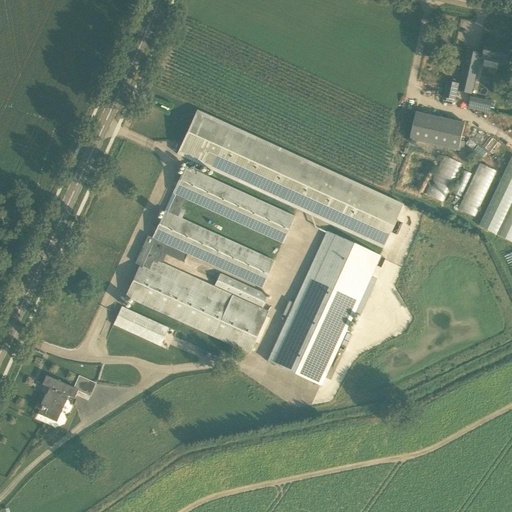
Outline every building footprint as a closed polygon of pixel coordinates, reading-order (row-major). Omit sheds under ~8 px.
[(461,18),(459,27),(472,30),(474,21),(461,18)] [(506,65),(510,47),(495,44),(495,42),(487,40),(482,59),(506,65)] [(471,94),(480,53),(467,50),(458,91),(471,94)] [(456,83),(457,79),(450,78),(449,81),(447,81),(443,97),(454,100),(458,84),(456,83)] [(468,108),(490,113),(493,101),(471,96),(468,108)] [(403,204),(197,111),(177,154),(195,162),(193,166),(189,168),(186,167),(185,166),(173,194),(174,194),(175,194),(167,212),(165,212),(166,211),(165,211),(153,238),(148,236),(135,263),(140,266),(126,297),(213,337),(249,354),(268,312),(261,309),(267,295),(220,274),(213,288),(162,264),(166,255),(183,263),(187,254),(262,288),(274,261),(181,219),(185,211),(181,209),(186,199),(282,244),(295,216),(199,173),(202,166),(383,248),(403,204)] [(458,151),(465,123),(416,112),(410,140),(458,151)] [(426,194),(443,202),(462,163),(444,155),(426,194)] [(511,240),(511,157),(509,156),(480,228),(511,240)] [(458,209),(474,216),(496,170),(480,162),(458,209)] [(453,193),(460,196),(471,173),(464,169),(453,193)] [(327,232),(294,304),(289,301),(282,315),(288,317),(268,362),(320,386),(375,266),(380,268),(385,259),(379,256),(327,232)] [(121,307),(113,325),(160,346),(160,347),(169,328),(168,328),(122,307),(121,307)] [(74,388),(46,376),(42,385),(50,388),(39,413),(57,421),(68,396),(74,399),(78,390),(91,395),(96,383),(79,376),(74,388)]
